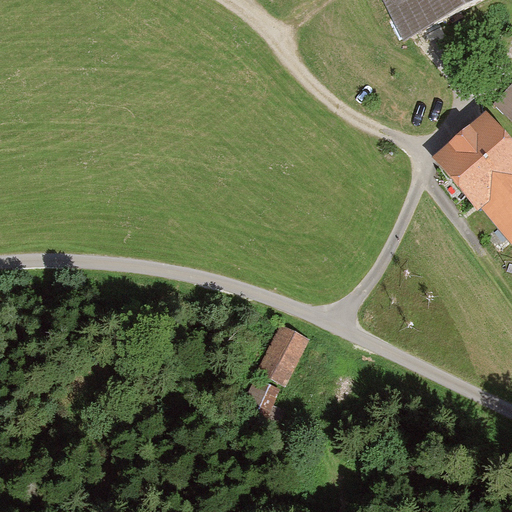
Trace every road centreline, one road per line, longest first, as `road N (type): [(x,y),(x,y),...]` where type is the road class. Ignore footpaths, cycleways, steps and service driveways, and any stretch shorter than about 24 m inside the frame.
road 1 (residential): [(511,415),(343,329),(203,279),(98,264),(0,263)]
road 2 (track): [(227,0),(256,18),(334,103),(436,156)]
road 3 (track): [(511,299),(426,179)]
